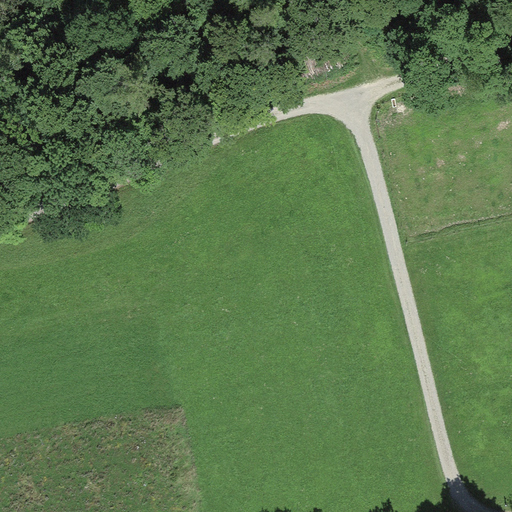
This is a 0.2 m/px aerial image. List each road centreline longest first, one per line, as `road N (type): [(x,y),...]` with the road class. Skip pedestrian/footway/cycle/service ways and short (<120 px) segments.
road 1 (track): [(356,102),(451,477),(477,511)]
road 2 (track): [(0,220),(296,108),(356,102)]
road 3 (track): [(356,102),(511,41)]
